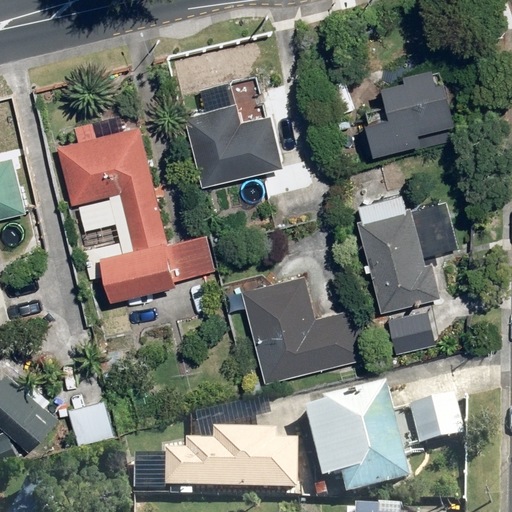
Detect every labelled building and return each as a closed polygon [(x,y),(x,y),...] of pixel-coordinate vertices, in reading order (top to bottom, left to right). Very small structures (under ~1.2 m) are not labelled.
[(441,61),(410,70),(412,75),(389,82),(397,111),(371,119),(380,150),(429,136),(426,125),(461,115),(449,75),(445,77),(441,61)] [(236,125),(229,100),(185,114),(206,185),(286,161),(272,114),(236,125)] [(104,243),(117,296),(180,281),(179,277),(214,269),(205,233),(170,241),(141,123),(127,126),(123,111),(76,122),(80,138),(60,143),(74,199),(79,198),(86,227),(118,219),(123,239),(104,243)] [(0,220),(29,213),(13,154),(0,157),(0,220)] [(365,201),(369,218),(364,219),(385,309),(444,294),(434,250),(462,243),(452,199),(410,208),(406,191),(365,201)] [(318,318),(308,273),(246,286),(267,381),(371,358),(363,323),(352,326),(349,311),(318,318)] [(401,353),(431,343),(436,358),(460,350),(454,331),(435,336),(425,304),(389,315),(401,353)] [(11,371),(0,382),(0,424),(28,450),(59,416),(11,371)] [(347,478),(352,498),(413,484),(390,389),(310,408),(328,482),(347,478)] [(416,410),(424,446),(466,436),(458,401),(416,410)] [(141,493),(166,494),(167,485),(297,491),(300,440),(280,439),(280,433),(214,430),(214,442),(169,440),(161,447),(160,457),(156,458),(154,484),(142,483),(141,493)] [(49,511),(59,496),(34,481),(15,511),(49,511)]
